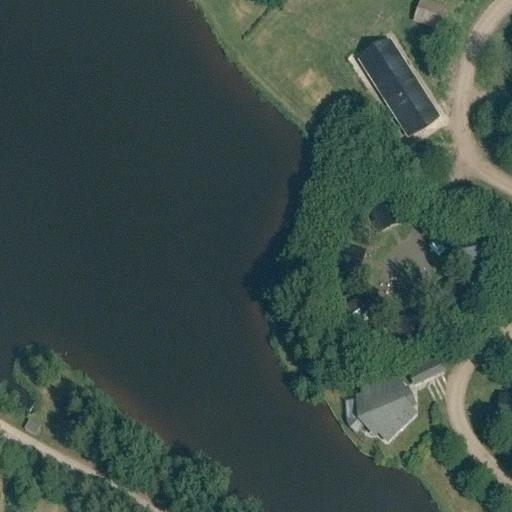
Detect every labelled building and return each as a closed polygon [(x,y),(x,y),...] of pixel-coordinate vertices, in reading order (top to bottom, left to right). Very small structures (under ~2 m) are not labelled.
[(410,139),(439,120),(390,44),(361,62),(410,139)] [(395,213),(386,195),(368,204),(377,222),(395,213)] [(467,260),(487,256),(483,237),(463,241),(467,260)] [(334,245),(329,264),(349,269),(354,250),(334,245)] [(447,304),(464,316),(475,300),(458,288),(447,304)] [(356,302),(339,314),(351,330),(367,318),(356,302)] [(403,350),(422,348),(420,327),(400,330),(403,350)] [(417,387),(448,373),(441,358),(410,372),(417,387)] [(400,385),(390,386),(390,378),(372,379),(372,385),(372,387),(362,388),(363,402),(367,402),(368,418),(379,430),(376,433),(386,443),(414,416),(404,406),(401,400),(401,392),(400,385)] [(408,391),(401,392),(401,400),(404,406),(414,416),(386,443),(376,433),(379,430),(368,418),(367,402),(363,402),(362,388),(372,387),(372,385),(359,386),(360,399),(356,400),(356,404),(358,426),(372,440),(375,443),(379,440),(387,448),(418,418),(413,413),(416,409),(408,391)] [(358,426),(356,404),(344,405),(346,425),(350,433),(364,447),(372,440),(358,426)]
